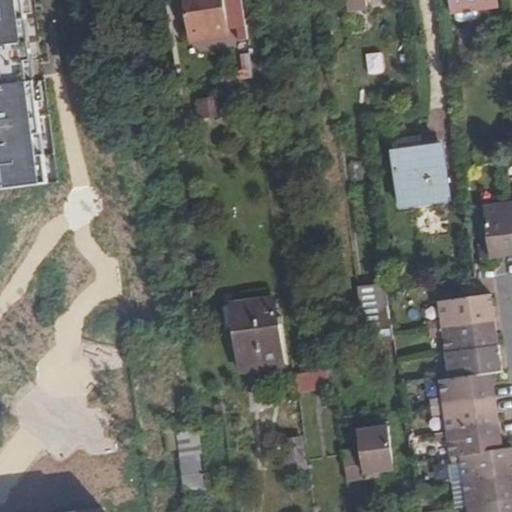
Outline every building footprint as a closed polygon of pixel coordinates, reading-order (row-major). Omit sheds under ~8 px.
[(0,0),(0,189),(50,184),(36,77),(26,0),(0,0)] [(252,25),(248,0),(188,0),(193,33),(234,28),(252,25)] [(498,0),(457,0),(458,10),(499,6),(498,0)] [(235,35),(234,28),(193,33),(194,41),(235,35)] [(257,67),(242,69),(243,79),(259,77),(257,67)] [(226,96),(204,98),(205,118),(228,115),(226,96)] [(397,145),(402,204),(457,198),(449,139),(397,145)] [(511,199),(488,202),(495,255),(511,252),(511,199)] [(391,286),(361,289),(369,348),(399,343),(397,334),(391,286)] [(199,291),(188,292),(191,307),(201,305),(199,291)] [(446,301),(449,327),(500,320),(497,294),(467,298),(446,301)] [(237,302),(247,370),(287,365),(277,298),(237,302)] [(449,327),(453,351),(503,345),(500,320),(449,327)] [(455,366),(456,377),(497,371),(507,370),(503,345),(453,351),(455,366)] [(361,359),(335,363),(338,380),(364,377),(361,359)] [(300,369),(302,388),(337,382),(334,364),(300,369)] [(455,366),(438,368),(440,379),(446,378),(456,377),(455,366)] [(448,393),(450,404),(500,397),(497,371),(456,377),(446,378),(448,393)] [(448,393),(436,395),(437,406),(450,404),(448,393)] [(450,410),(453,429),(504,422),(500,397),(450,404),(450,410)] [(454,436),(456,455),(466,453),(507,448),(507,446),(504,422),(453,429),(454,436)] [(361,428),(366,471),(383,469),(398,467),(392,424),(361,428)] [(453,429),(440,430),(441,438),(454,436),(453,429)] [(296,466),(312,464),(308,434),(291,436),(296,466)] [(466,453),(470,477),(511,471),(511,445),(507,446),(507,448),(466,453)] [(205,456),(187,458),(190,482),(209,479),(205,456)] [(383,476),(383,469),(366,471),(368,478),(383,476)] [(511,471),(470,477),(473,503),(511,497),(511,471)] [(470,477),(457,479),(461,504),(473,503),(470,477)] [(372,511),(369,491),(352,493),(355,511),(372,511)] [(511,511),(511,497),(473,503),(474,511),(511,511)]
